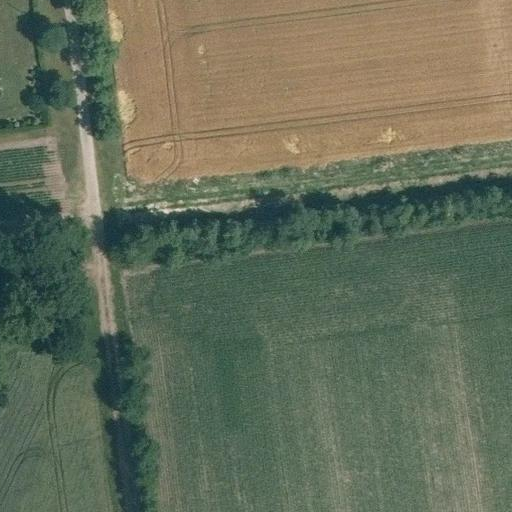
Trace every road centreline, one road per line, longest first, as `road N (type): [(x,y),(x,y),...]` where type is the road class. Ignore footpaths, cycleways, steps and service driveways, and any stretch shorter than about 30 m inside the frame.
road 1 (track): [(97,218),(137,511)]
road 2 (residential): [(70,0),(97,218)]
